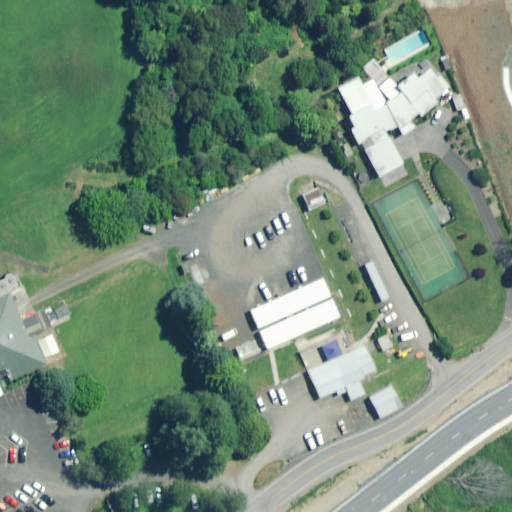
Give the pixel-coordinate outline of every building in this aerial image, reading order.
[(360,126),(389,183),(413,170),(398,144),(435,123),(461,99),(445,82),(439,76),(397,109),(360,126)] [(325,205),(319,191),(302,198),(308,213),(325,205)] [(0,374),(36,358),(1,280),(0,280),(0,374)] [(391,348),(386,337),(376,341),(381,352),(391,348)] [(373,348),(318,373),(330,399),(385,375),(373,348)] [(401,390),(377,401),(385,419),(409,408),(401,390)]
